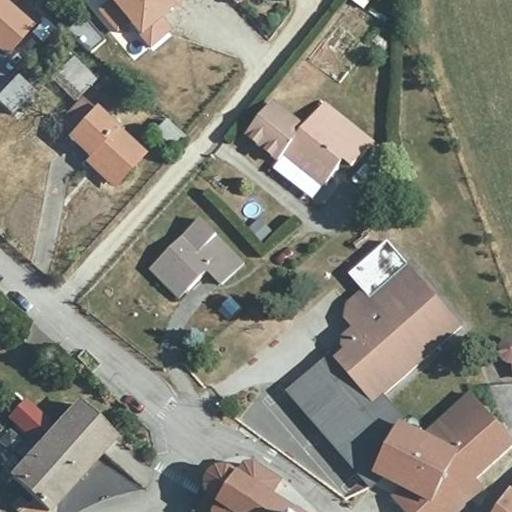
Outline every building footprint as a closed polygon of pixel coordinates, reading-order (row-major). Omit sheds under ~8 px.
[(0,0),(0,47),(9,55),(37,23),(10,0),(0,0)] [(130,18),(151,44),(173,27),(164,15),(183,0),(107,0),(98,7),(116,29),(130,18)] [(367,10),(373,0),(354,0),(354,2),(367,10)] [(77,60),(56,82),(78,102),(99,80),(77,60)] [(23,77),(0,99),(0,101),(14,116),(23,108),(29,114),(44,99),(23,77)] [(292,151),(330,181),(348,161),(355,165),(375,144),(327,104),(310,124),(277,99),(250,132),(283,161),(292,151)] [(96,105),(68,134),(125,188),(153,160),(96,105)] [(158,131),(180,151),(191,138),(169,118),(158,131)] [(320,194),(330,181),(292,151),(283,161),(320,194)] [(191,235),(149,273),(177,301),(194,286),(208,297),(228,279),(191,235)] [(412,424),(388,397),(467,323),(397,237),(357,271),(369,285),(386,305),(375,317),(369,315),(360,322),(349,332),(349,341),(351,345),(342,355),(346,363),(337,368),(332,363),(304,387),(314,401),(339,430),(345,427),(367,453),(379,431),(384,431),(386,425),(401,430),(412,424)] [(386,305),(369,285),(353,299),(352,311),(360,322),(369,315),(375,317),(386,305)] [(218,309),(228,321),(243,309),(232,296),(218,309)] [(511,340),(504,340),(502,377),(511,377),(511,340)] [(328,359),(332,363),(337,368),(346,363),(342,355),(338,352),(328,359)] [(511,454),(511,435),(474,394),(429,433),(412,424),(401,430),(386,425),(384,431),(379,431),(367,453),(381,469),(405,488),(397,496),(409,511),(465,511),(478,501),(470,491),(482,481),(511,454)] [(310,406),(362,462),(367,453),(345,427),(339,430),(314,401),(310,406)] [(58,511),(114,450),(75,417),(54,439),(43,430),(28,449),(37,458),(10,489),(35,511),(58,511)] [(367,453),(362,462),(376,477),(381,469),(367,453)] [(293,486),(264,469),(259,468),(255,469),(251,477),(236,471),(225,471),(219,474),(213,482),(212,495),(201,511),(302,511),(285,500),(293,486)] [(489,492),(482,481),(470,491),(478,501),(489,492)] [(511,511),(511,488),(495,511),(511,511)]
